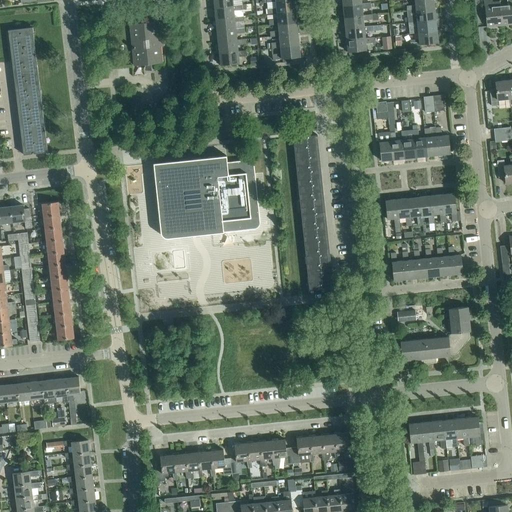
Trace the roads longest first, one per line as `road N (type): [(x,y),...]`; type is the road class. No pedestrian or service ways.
road 1 (residential): [(133,420),(371,398)]
road 2 (residential): [(140,315),(360,293)]
road 3 (unclassified): [(360,293),(338,87)]
road 4 (residential): [(121,353),(89,169)]
road 5 (residential): [(89,169),(68,0)]
road 6 (residential): [(482,210),(467,75)]
road 7 (residential): [(360,293),(490,280)]
road 8 (residential): [(371,398),(501,386)]
road 9 (residential): [(338,87),(210,101)]
road 10 (residential): [(0,366),(121,353)]
